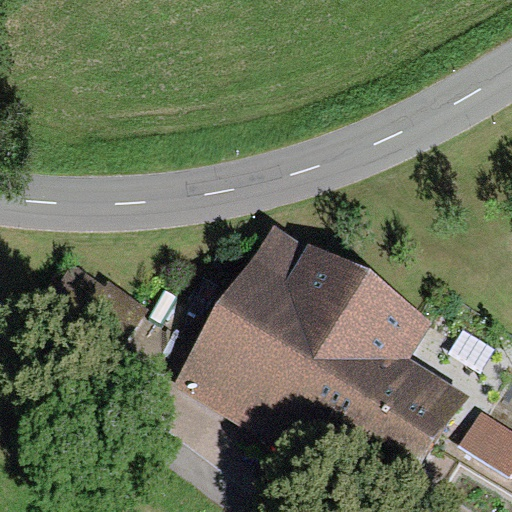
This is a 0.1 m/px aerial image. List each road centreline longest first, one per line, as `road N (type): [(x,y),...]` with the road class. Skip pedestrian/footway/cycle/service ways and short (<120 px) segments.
road 1 (tertiary): [(0,197),(113,203),(237,187),(382,141),(511,69)]
road 2 (track): [(0,331),(255,511)]
